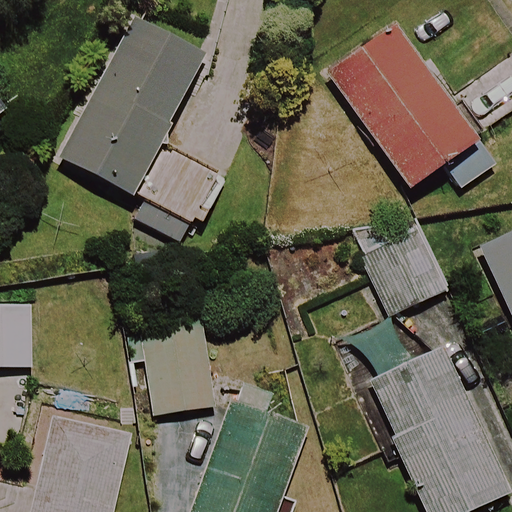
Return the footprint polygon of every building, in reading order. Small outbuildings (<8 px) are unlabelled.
[(201,61),(129,23),(53,165),(138,210),(130,225),(185,254),(223,183),(156,147),(201,61)] [(470,151),(387,30),(323,74),(405,195),(470,151)] [(511,57),(452,101),(478,137),(511,112),(511,57)] [(511,430),(506,433),(511,445),(511,235),(472,260),(511,349),(511,430)] [(442,294),(416,238),(359,264),(385,320),(442,294)] [(0,373),(27,374),(28,310),(0,309),(0,373)] [(213,414),(205,324),(126,331),(129,365),(140,364),(144,420),(213,414)] [(401,371),(382,328),(335,349),(385,463),(393,459),(415,511),(480,511),(503,502),(453,386),(439,354),(401,371)] [(274,398),(232,382),(183,511),(276,511),(306,432),(267,417),(274,398)] [(0,485),(0,511),(110,511),(124,450),(44,433),(31,492),(0,485)]
